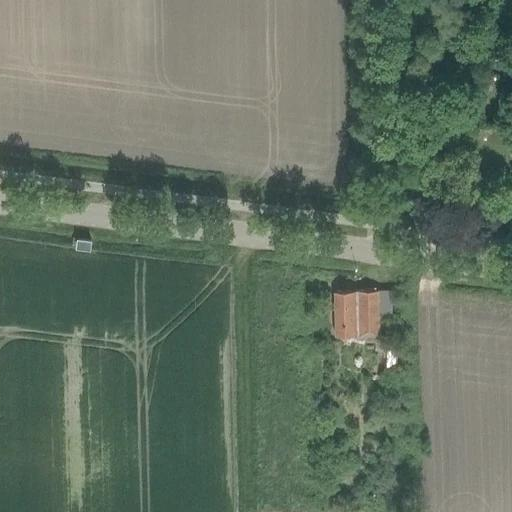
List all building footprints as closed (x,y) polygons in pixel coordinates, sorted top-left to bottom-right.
[(505,153),(511,152),(510,111),(496,112),(497,121),(482,121),(481,86),(459,86),(460,141),(468,141),(468,169),(506,168),(505,153)] [(89,248),(91,239),(77,237),(76,246),(89,248)] [(384,288),(385,310),(394,310),(393,288),(384,288)] [(379,334),(379,315),(378,289),(334,291),(335,335),(379,334)] [(385,489),(371,491),(372,500),(386,498),(385,489)]
